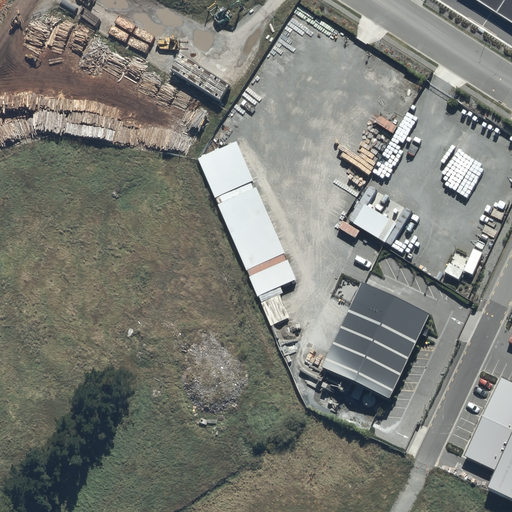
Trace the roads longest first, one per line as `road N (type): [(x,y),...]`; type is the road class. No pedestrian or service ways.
road 1 (unclassified): [(426,461),(511,276)]
road 2 (unclassified): [(511,87),(376,0)]
